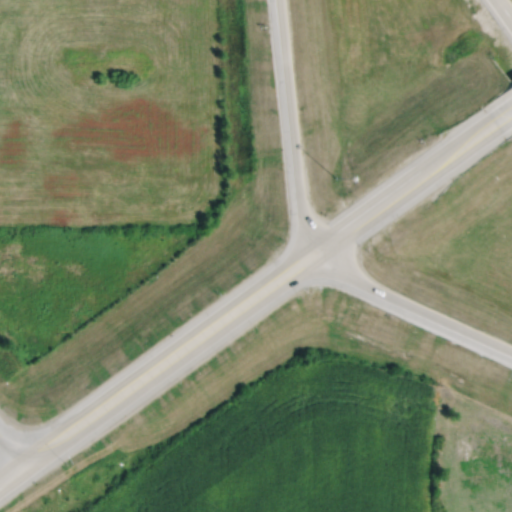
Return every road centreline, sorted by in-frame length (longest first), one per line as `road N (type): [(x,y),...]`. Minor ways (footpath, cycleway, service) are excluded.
road 1 (tertiary): [(0,480),(492,124)]
road 2 (motorway): [(279,0),(299,196),(318,253)]
road 3 (motorway): [(318,253),(371,288),(511,350)]
